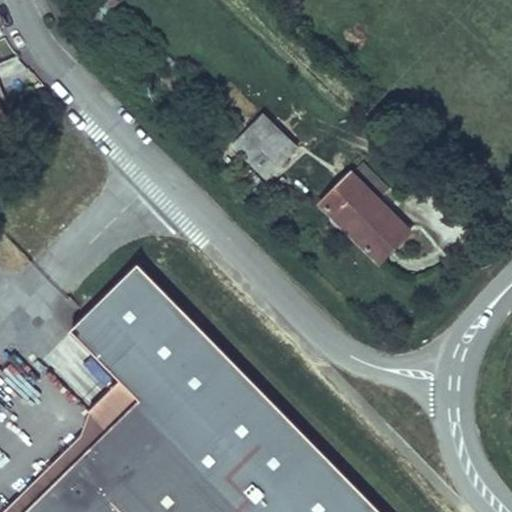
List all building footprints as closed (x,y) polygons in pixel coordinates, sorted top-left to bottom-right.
[(0,82),(0,146),(1,146),(0,144),(0,127),(11,123),(5,108),(0,97),(0,89),(3,88),(0,82)] [(0,97),(5,108),(9,104),(3,88),(0,89),(0,97)] [(299,147),(263,112),(230,145),(266,180),(299,147)] [(414,231),(351,168),(316,204),(379,266),(414,231)] [(0,511),(383,511),(136,261),(67,329),(117,380),(87,410),(88,411),(80,435),(0,511)]
